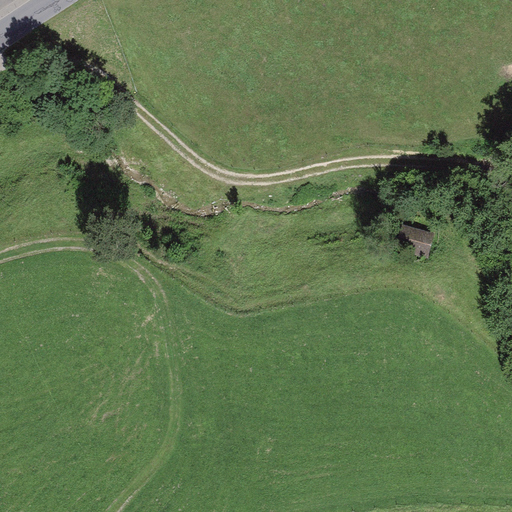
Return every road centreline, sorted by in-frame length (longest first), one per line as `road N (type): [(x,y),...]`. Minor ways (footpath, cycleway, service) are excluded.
road 1 (track): [(0,63),(88,69),(200,162),(232,178),(376,160),(467,164),(489,167),(511,195)]
road 2 (track): [(0,258),(67,244),(97,248),(136,267),(166,311),(176,419),(164,449),(112,511)]
